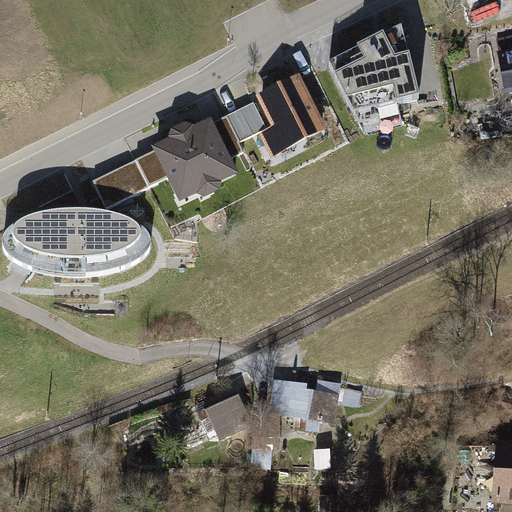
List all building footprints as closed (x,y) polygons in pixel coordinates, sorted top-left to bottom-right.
[(402,30),(329,66),(354,116),(419,101),(402,30)] [(511,44),(509,45),(508,41),(496,43),(498,57),(494,58),(500,99),(511,97),(511,44)] [(321,130),(297,82),(261,100),(276,130),(262,138),(270,153),(303,136),(304,139),(321,130)] [(226,118),(239,143),(267,130),(253,103),(226,118)] [(239,143),(226,118),(192,135),(190,132),(184,129),(174,135),(172,140),(174,143),(136,162),(149,189),(169,179),(180,202),(199,193),(200,195),(206,197),(216,192),(218,187),(216,183),(234,174),(228,161),(244,153),(239,143)] [(149,189),(136,162),(93,184),(106,210),(149,189)] [(4,240),(3,246),(3,252),(5,254),(8,258),(10,261),(15,263),(18,266),(22,268),(28,270),(32,272),(34,266),(119,266),(122,272),(125,271),(131,268),(136,266),(140,262),(145,259),(148,255),(150,251),(151,246),(150,242),(148,238),(145,234),(141,230),(136,226),(130,224),(124,221),(117,219),(109,217),(103,216),(96,215),(85,213),(66,214),(56,215),(49,216),(41,218),(33,220),(26,223),(21,225),(15,228),(11,231),(7,236),(4,240)] [(262,422),(326,434),(331,405),(298,399),(299,389),(269,384),(262,422)] [(232,402),(193,418),(206,447),(245,431),(232,402)] [(511,450),(498,449),(494,505),(511,506),(511,450)] [(328,459),(307,458),(307,476),(328,476),(328,459)] [(470,511),(471,501),(455,500),(453,511),(470,511)]
